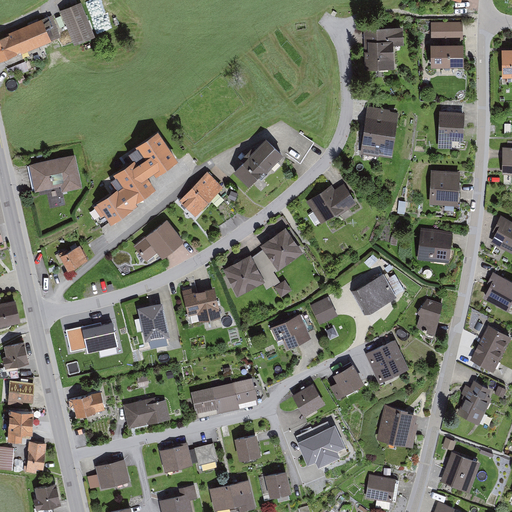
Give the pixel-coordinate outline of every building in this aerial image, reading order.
[(84,3),(63,12),(77,47),(98,38),(84,3)] [(47,20),(0,38),(0,62),(0,63),(55,41),(47,20)] [(463,22),(431,22),(431,36),(463,36),(463,29),(463,22)] [(407,25),(366,28),(369,71),(396,70),(395,42),(408,41),(407,25)] [(463,43),(431,43),(431,66),(463,65),(463,43)] [(511,47),(502,48),(502,77),(508,77),(508,80),(511,80),(511,47)] [(404,110),(371,107),(365,153),(399,157),(404,110)] [(464,110),(439,109),(438,148),(451,148),(452,139),(463,139),(464,110)] [(183,160),(163,131),(131,154),(137,162),(112,181),(120,192),(101,207),(114,225),(163,189),(156,180),(183,160)] [(287,156),(270,138),(235,171),(252,189),(287,156)] [(511,146),(502,147),(502,154),(502,174),(511,173),(511,146)] [(78,154),(30,165),(36,193),(65,186),(66,194),(86,190),(78,154)] [(460,171),(431,170),(429,203),(458,205),(458,192),(460,171)] [(227,186),(210,172),(183,204),(200,218),(227,186)] [(347,176),(310,198),(326,225),(364,203),(347,176)] [(511,220),(501,215),(497,222),(500,224),(491,241),(511,251),(511,220)] [(170,218),(135,245),(149,262),(161,252),(168,259),(190,242),(170,218)] [(291,224),(262,246),(282,272),(311,249),(291,224)] [(452,232),(421,229),(417,259),(449,262),(451,240),(452,232)] [(82,245),(62,255),(71,272),(91,262),(82,245)] [(257,255),(228,268),(240,297),(270,284),(257,255)] [(390,273),(353,293),(367,318),(404,299),(390,273)] [(511,279),(498,273),(486,299),(511,311),(511,279)] [(285,281),(276,286),(282,295),(290,289),(285,281)] [(197,290),(185,293),(192,318),(202,315),(204,323),(228,317),(220,287),(198,294),(197,290)] [(332,296),(312,305),(322,328),(342,319),(332,296)] [(420,315),(418,328),(435,332),(442,303),(427,299),(416,312),(420,315)] [(21,300),(0,305),(0,312),(5,328),(27,322),(21,300)] [(161,303),(139,308),(146,338),(168,333),(161,303)] [(299,313),(270,327),(276,341),(282,338),(287,347),(310,336),(299,313)] [(82,329),(89,353),(117,345),(110,321),(82,329)] [(511,336),(488,324),(470,360),(494,371),(511,336)] [(401,338),(371,354),(387,385),(417,369),(401,338)] [(31,341),(7,346),(9,357),(6,358),(8,370),(35,364),(31,341)] [(342,383),(335,387),(342,401),(373,385),(361,363),(338,375),(342,383)] [(257,378),(237,382),(243,408),(263,404),(257,378)] [(40,381),(13,379),(11,401),(39,403),(40,381)] [(494,389),(474,380),(471,387),(467,384),(462,394),(466,396),(458,412),(478,422),(494,389)] [(317,381),(295,395),(309,417),(331,404),(317,381)] [(235,383),(194,392),(200,418),(241,409),(235,383)] [(506,389),(499,386),(495,393),(503,397),(506,389)] [(105,391),(76,398),(81,418),(109,411),(105,391)] [(168,398),(127,407),(132,429),(173,420),(168,398)] [(408,409),(385,404),(378,439),(412,447),(417,426),(418,422),(415,421),(417,413),(408,411),(408,409)] [(39,411),(12,410),(10,440),(27,441),(27,432),(38,432),(39,411)] [(260,433),(238,438),(243,462),(265,457),(260,433)] [(336,434),(309,448),(322,472),(349,457),(336,434)] [(456,441),(446,438),(443,446),(453,450),(456,441)] [(50,442),(30,440),(27,468),(47,470),(50,442)] [(190,443),(163,451),(169,474),(180,471),(197,466),(190,443)] [(218,443),(196,448),(201,470),(223,466),(218,443)] [(480,461),(452,452),(442,481),(469,491),(480,461)] [(128,458),(99,463),(103,487),(133,482),(128,458)] [(391,469),(384,468),(383,476),(390,477),(391,469)] [(291,470),(267,476),(273,502),(297,496),(291,470)] [(383,476),(369,474),(366,497),(392,501),(394,486),(396,478),(390,477),(383,476)] [(252,477),(212,488),(217,511),(228,511),(259,504),(252,477)] [(185,495),(163,500),(165,511),(194,511),(192,500),(202,498),(198,480),(182,484),(185,495)] [(60,481),(35,487),(40,511),(66,505),(60,481)] [(452,511),(454,507),(439,501),(435,511),(434,511),(452,511)]
